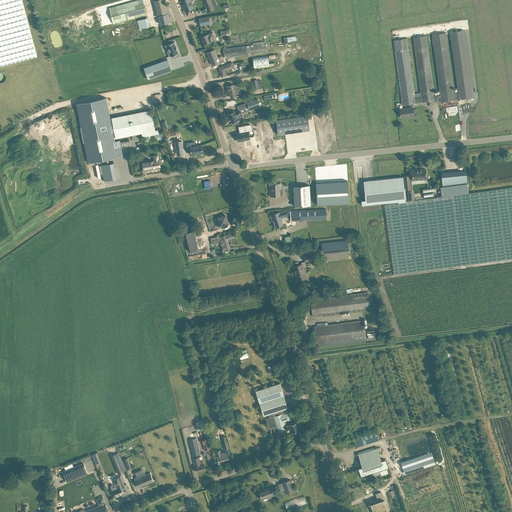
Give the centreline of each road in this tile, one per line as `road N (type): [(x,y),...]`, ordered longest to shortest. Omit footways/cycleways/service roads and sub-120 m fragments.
road 1 (unclassified): [(323,442),(232,168)]
road 2 (unclassified): [(232,168),(511,138)]
road 3 (unclassified): [(133,511),(323,442)]
road 4 (unclassified): [(232,168),(171,0)]
